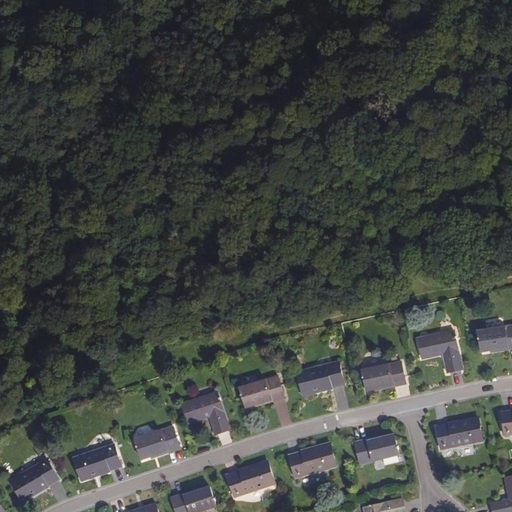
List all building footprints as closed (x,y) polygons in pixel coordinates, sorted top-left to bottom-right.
[(482,352),(491,351),(511,347),(511,326),(479,332),(482,352)] [(463,370),(455,332),(418,339),(423,360),(445,355),(448,373),(463,370)] [(345,385),(340,363),(298,373),(303,394),(345,385)] [(367,391),(376,389),(406,383),(402,363),(363,371),(367,391)] [(246,408),(255,405),(285,396),(279,377),(240,389),(246,408)] [(406,383),(376,389),(376,392),(407,385),(406,383)] [(230,430),(218,393),(183,404),(190,424),(210,417),(216,435),(230,430)] [(285,396),(255,405),(256,408),(285,398),(285,396)] [(511,434),(511,411),(503,413),(505,435),(511,434)] [(484,441),(480,419),(437,427),(441,450),(484,441)] [(143,460),(151,457),(180,447),(174,428),(136,440),(143,460)] [(356,445),(386,438),(385,435),(355,442),(356,445)] [(395,436),(386,438),(356,445),(361,465),(400,455),(395,436)] [(123,466),(116,445),(75,458),(82,480),(123,466)] [(332,445),(290,455),(296,478),(337,467),(332,445)] [(180,447),(151,457),(152,459),(181,449),(180,447)] [(60,479),(49,460),(11,481),(23,501),(60,479)] [(276,484),(269,463),(228,476),(235,498),(276,484)] [(511,511),(511,477),(506,478),(511,500),(492,504),(493,511),(511,511)] [(202,490),(172,500),(176,511),(200,511),(217,507),(210,487),(202,490)] [(172,498),(172,500),(202,490),(201,488),(172,498)] [(406,511),(404,500),(365,507),(366,511),(406,511)]
